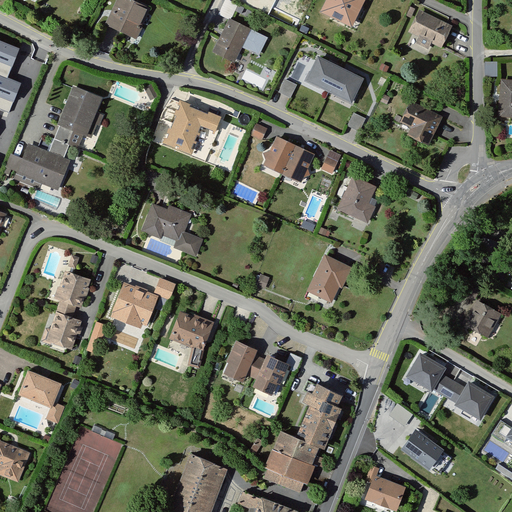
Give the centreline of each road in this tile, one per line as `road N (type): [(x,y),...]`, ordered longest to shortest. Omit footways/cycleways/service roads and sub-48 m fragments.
road 1 (residential): [(0,313),(29,240),(49,227),(260,309),(283,329),(376,367)]
road 2 (residential): [(461,202),(263,106),(185,81)]
road 3 (residential): [(185,81),(95,64),(0,17)]
road 4 (residential): [(477,0),(486,179)]
road 5 (tertiary): [(324,511),(376,367)]
road 6 (tertiary): [(395,323),(461,202)]
road 7 (residential): [(395,323),(511,391)]
